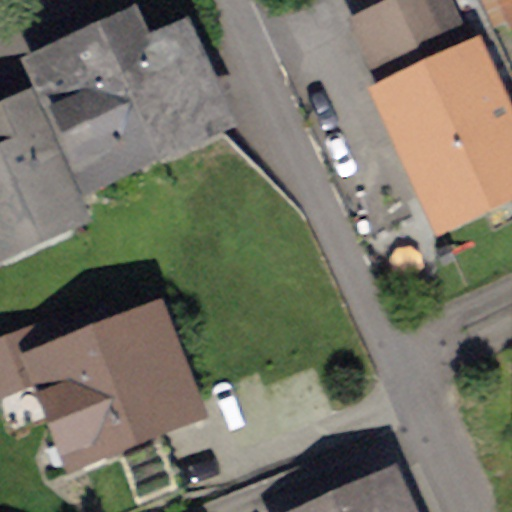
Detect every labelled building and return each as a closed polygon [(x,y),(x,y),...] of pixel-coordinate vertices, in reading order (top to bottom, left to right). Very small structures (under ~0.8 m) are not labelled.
[(511,182),(511,157),(439,0),(421,0),(361,27),(446,212),(511,182)] [(511,19),(511,0),(454,0),(473,43),(492,35),(490,29),(511,19)] [(130,31),(105,42),(152,145),(216,116),(184,46),(145,64),(130,31)] [(41,71),(49,88),(88,173),(152,145),(105,42),(41,71)] [(59,187),(88,173),(49,88),(19,102),(25,115),(0,125),(0,247),(72,215),(59,187)] [(183,407),(153,328),(68,362),(54,327),(0,347),(0,392),(47,374),(77,449),(183,407)] [(399,511),(391,492),(344,511),(399,511)]
